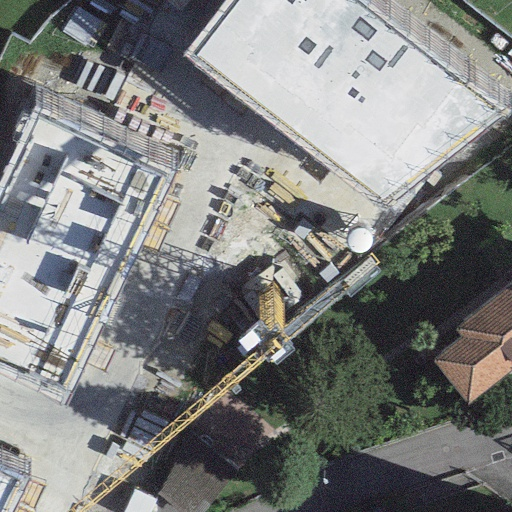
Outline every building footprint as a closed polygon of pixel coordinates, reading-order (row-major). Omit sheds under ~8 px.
[(511,108),(361,0),(228,0),(182,56),(386,203),(511,108)] [(172,174),(26,109),(0,166),(0,362),(73,395),(172,174)] [(511,267),(455,313),(462,322),(432,345),(467,389),(511,353),(511,267)] [(161,500),(184,511),(214,511),(238,468),(192,443),(161,500)] [(0,511),(6,511),(31,459),(0,445),(0,511)] [(127,511),(75,485),(63,509),(69,511),(127,511)]
